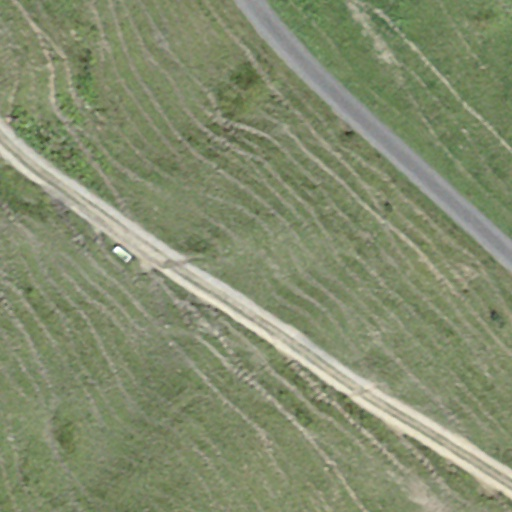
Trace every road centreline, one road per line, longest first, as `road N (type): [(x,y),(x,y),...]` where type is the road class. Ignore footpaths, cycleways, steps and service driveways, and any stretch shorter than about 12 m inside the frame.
road 1 (track): [(0,133),(25,161),(511,486)]
road 2 (track): [(511,256),(279,37),(250,0)]
